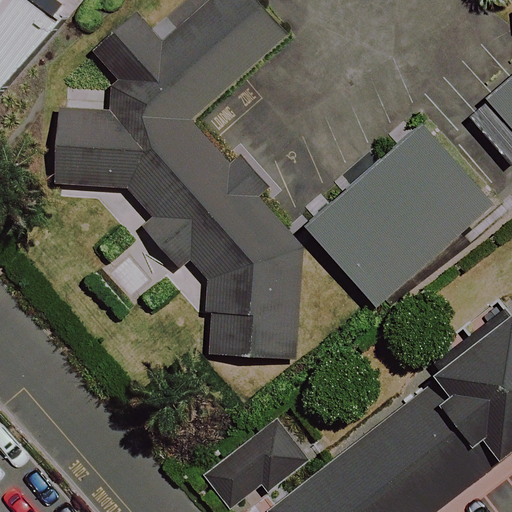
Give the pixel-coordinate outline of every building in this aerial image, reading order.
[(29,0),(0,0),(0,125),(80,31),(29,0)] [(287,41),(253,0),(192,0),(158,28),(142,9),(83,60),(99,78),(101,120),(43,122),(46,194),(123,190),(205,281),(206,358),(291,358),(293,237),(189,120),(287,41)] [(511,69),(476,99),(511,142),(511,69)] [(486,214),(414,126),(288,228),(359,316),(486,214)] [(438,511),(511,452),(511,313),(266,511),(438,511)] [(207,476),(233,511),(235,511),(264,491),(268,497),(310,465),(278,423),(207,476)]
